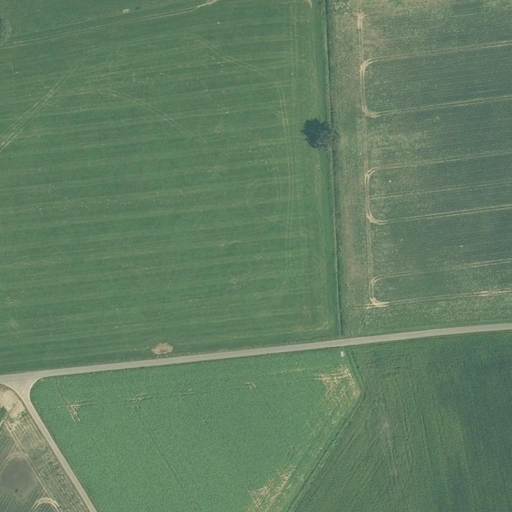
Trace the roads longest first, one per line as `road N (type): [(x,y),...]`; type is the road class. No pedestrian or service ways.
road 1 (unclassified): [(11,378),(511,325)]
road 2 (unclassified): [(11,378),(93,511)]
